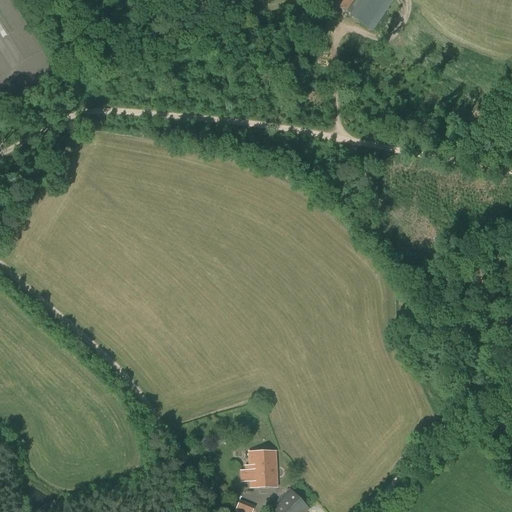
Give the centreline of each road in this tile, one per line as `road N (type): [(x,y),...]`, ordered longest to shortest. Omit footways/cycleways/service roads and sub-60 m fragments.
road 1 (track): [(511,171),(226,120),(124,111),(59,120),(0,152)]
road 2 (track): [(0,272),(133,388),(185,461)]
road 3 (track): [(511,358),(368,511)]
road 4 (track): [(398,150),(398,211),(367,264)]
